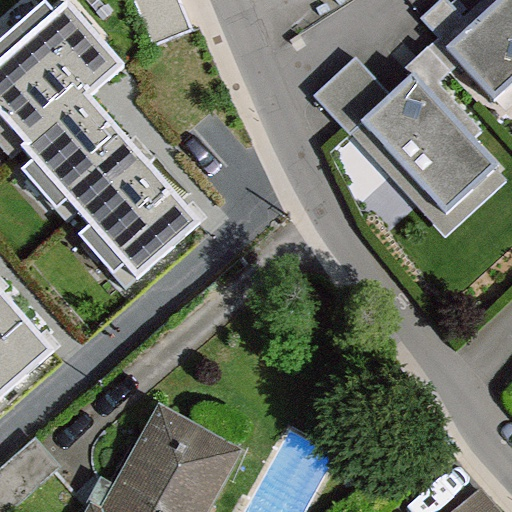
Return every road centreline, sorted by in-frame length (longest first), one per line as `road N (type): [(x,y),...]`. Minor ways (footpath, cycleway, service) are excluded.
road 1 (residential): [(0,443),(306,179)]
road 2 (residential): [(306,179),(511,461)]
road 3 (residential): [(229,0),(306,179)]
